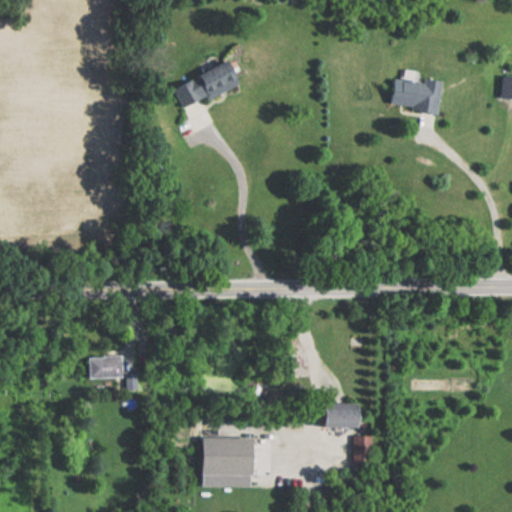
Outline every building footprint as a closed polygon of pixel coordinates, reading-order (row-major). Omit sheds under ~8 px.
[(222,59),(175,82),(187,106),(234,84),(222,59)] [(388,78),(385,107),(433,113),(437,79),(401,74),(400,79),(388,78)] [(511,99),(511,76),(497,76),(497,99),(511,99)] [(119,355),(86,355),(86,378),(119,378),(119,355)] [(349,427),(349,409),(314,409),(314,427),(349,427)] [(350,465),(368,465),(368,425),(358,425),(358,433),(350,433),(350,465)]
